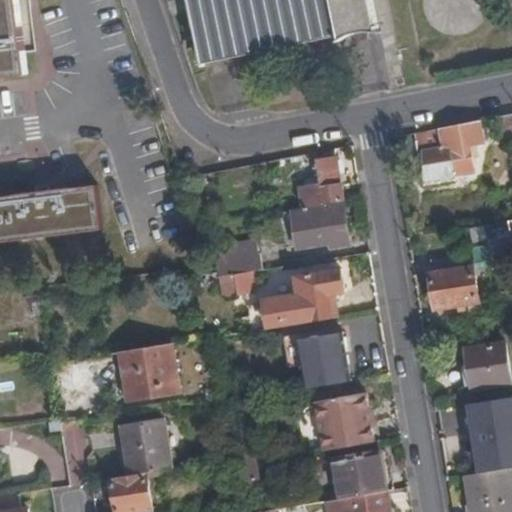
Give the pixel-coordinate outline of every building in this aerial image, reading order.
[(0,0),(0,78),(22,76),(12,0),(0,0)] [(187,0),(202,62),(337,33),(339,41),(353,34),(365,31),(379,34),(371,0),(187,0)] [(485,8),(485,3),(485,0),(426,0),(426,5),(427,11),(429,16),(432,21),(436,25),(441,28),(446,31),(451,32),(457,32),(463,31),(468,30),(473,27),(477,23),(481,19),(483,14),(485,8)] [(511,141),(511,114),(502,117),(507,142),(511,141)] [(483,141),(481,121),(415,133),(418,152),(424,151),(427,178),(474,171),(470,144),(483,141)] [(337,158),(335,148),(315,152),(317,161),(337,158)] [(343,201),(337,158),(317,161),(320,184),(302,187),(304,207),(343,201)] [(202,178),(201,174),(182,177),(186,187),(197,185),(196,179),(202,178)] [(0,241),(102,229),(96,187),(49,193),(48,188),(38,189),(37,195),(0,199),(0,241)] [(350,244),(343,201),(304,207),(294,209),(299,248),(330,244),(330,246),(350,244)] [(511,235),(510,236),(488,240),(493,268),(511,265),(511,235)] [(253,271),(263,269),(259,245),(209,253),(214,266),(217,276),(224,276),(237,274),(253,271)] [(431,274),(436,309),(477,303),(472,269),(461,271),(459,256),(431,260),(432,274),(431,274)] [(275,326),(332,316),(329,294),(345,292),(341,270),(299,277),(302,298),(272,301),(275,326)] [(257,293),(253,271),(237,274),(241,295),(257,293)] [(241,295),(237,274),(224,276),(229,296),(241,295)] [(309,388),(351,381),(345,332),(301,339),(309,388)] [(511,382),(511,380),(506,343),(467,349),(472,388),(511,382)] [(172,344),(123,352),(131,399),(180,392),(172,344)] [(326,447),(375,440),(372,422),(368,422),(367,410),(371,410),(367,391),(318,399),(326,447)] [(511,394),(468,403),(482,473),(508,468),(511,467),(511,394)] [(147,471),(172,467),(165,420),(123,426),(130,474),(147,471)] [(342,497),(387,489),(382,450),(336,458),(342,497)] [(233,457),(243,483),(260,479),(255,453),(233,457)] [(482,473),(466,475),(472,511),(511,511),(511,489),(508,468),(482,473)] [(130,474),(114,477),(114,480),(111,480),(113,495),(116,495),(118,511),(131,511),(153,509),(147,471),(130,474)] [(241,495),(239,480),(226,482),(228,496),(241,495)] [(390,511),(387,489),(342,497),(329,499),(330,511),(390,511)] [(21,492),(0,495),(0,506),(1,511),(0,511),(30,511),(30,507),(22,507),(21,492)]
